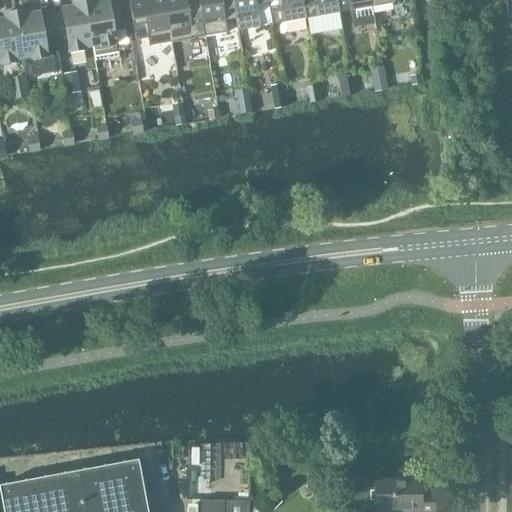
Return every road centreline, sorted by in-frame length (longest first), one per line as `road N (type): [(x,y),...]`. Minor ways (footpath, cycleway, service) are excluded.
road 1 (tertiary): [(0,314),(190,280),(480,245)]
road 2 (unclassified): [(472,511),(480,245)]
